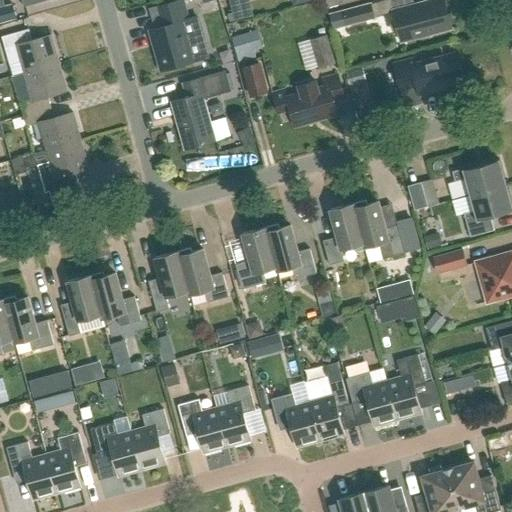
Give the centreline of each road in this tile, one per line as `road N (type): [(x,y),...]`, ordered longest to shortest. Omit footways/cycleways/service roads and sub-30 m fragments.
road 1 (unclassified): [(158,205),(511,110)]
road 2 (residential): [(84,511),(271,463),(308,476)]
road 3 (residential): [(158,205),(101,0)]
road 4 (residential): [(308,476),(511,419)]
road 5 (unclassified): [(0,250),(158,205)]
